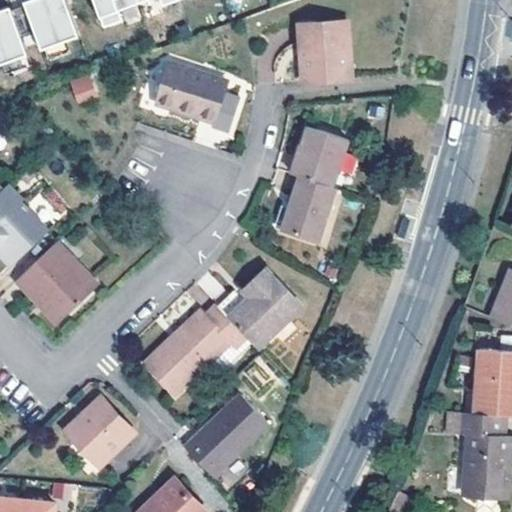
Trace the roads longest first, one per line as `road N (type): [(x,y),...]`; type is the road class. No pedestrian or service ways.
road 1 (tertiary): [(320,511),(386,370),(440,218),(486,0)]
road 2 (residential): [(265,84),(258,136),(239,186),(188,255),(55,372),(27,366),(0,336)]
